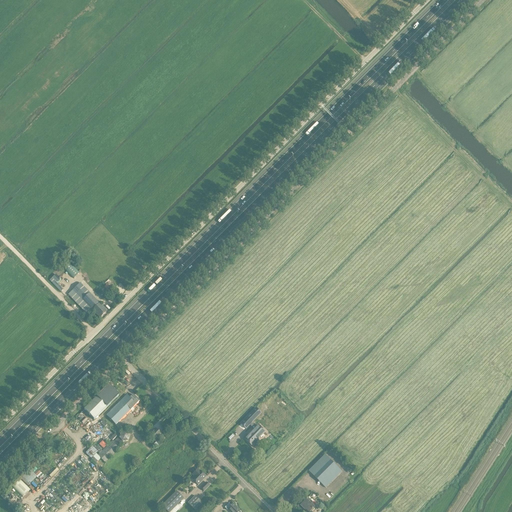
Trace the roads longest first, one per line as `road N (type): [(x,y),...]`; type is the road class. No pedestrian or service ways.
road 1 (motorway): [(0,459),(463,0)]
road 2 (motorway): [(444,0),(0,443)]
road 3 (unclassified): [(122,359),(483,0)]
road 4 (unclassified): [(94,333),(427,0)]
road 5 (unclassified): [(273,511),(122,359)]
road 6 (unclassified): [(0,480),(122,359)]
road 7 (residential): [(94,333),(0,237)]
road 8 (unclassified): [(0,425),(94,333)]
